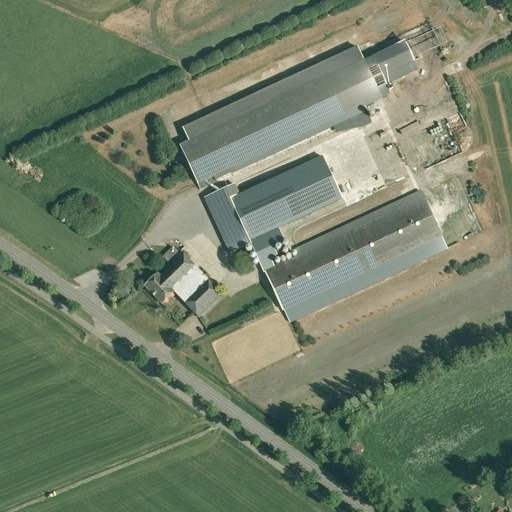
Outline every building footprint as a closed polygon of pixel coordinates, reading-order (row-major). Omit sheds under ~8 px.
[(180,147),(200,190),(217,182),(214,177),(390,95),(382,76),(414,61),(404,42),(180,147)] [(429,128),(439,155),(448,151),(438,125),(429,128)] [(461,136),(463,130),(456,127),(454,134),(461,136)] [(428,137),(420,141),(424,153),(433,149),(428,137)] [(235,197),(240,195),(234,184),(204,198),(229,254),(251,243),(282,310),(442,236),(424,198),(278,266),(275,260),(281,256),(277,246),(288,241),(282,228),(345,197),(326,155),(236,199),(235,197)] [(243,173),(236,177),(239,182),(246,179),(243,173)] [(470,232),(465,221),(457,224),(462,236),(470,232)] [(288,247),(284,250),(289,258),(294,255),(288,247)] [(174,292),(199,318),(222,295),(180,251),(144,286),(161,304),(174,292)] [(259,293),(252,295),(254,302),(261,300),(259,293)]
